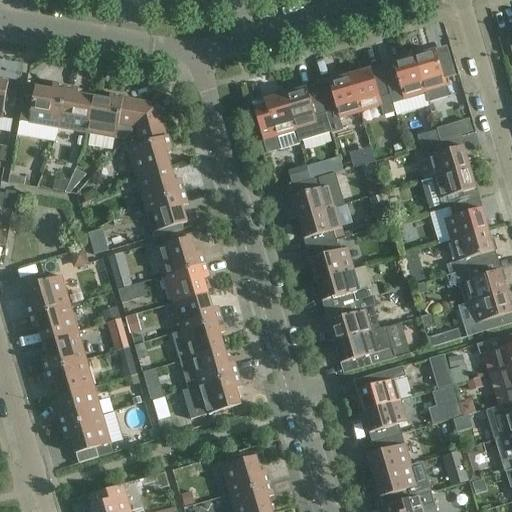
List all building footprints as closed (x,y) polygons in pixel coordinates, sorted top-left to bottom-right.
[(435,51),(414,57),(425,94),(446,88),(444,80),(455,76),(452,67),(441,70),(435,51)] [(404,100),(425,94),(414,57),(393,64),(398,83),(387,86),(390,96),(401,92),(404,100)] [(350,76),(360,113),(382,107),(385,119),(396,115),(390,96),(387,86),(382,67),(350,76)] [(331,132),(332,134),(343,131),(340,119),(360,113),(350,76),(328,83),(329,84),(318,87),(331,132)] [(0,118),(2,119),(8,83),(0,81),(0,118)] [(20,122),(59,129),(66,87),(53,85),(52,91),(26,86),(20,122)] [(79,90),(66,87),(59,129),(87,134),(93,98),(78,95),(79,90)] [(306,89),(285,95),(296,132),(299,141),(331,132),(318,87),(307,90),(306,89)] [(109,101),(93,98),(87,134),(116,139),(118,125),(136,128),(152,110),(144,103),(123,99),(124,97),(110,95),(109,101)] [(253,106),(261,134),(267,154),(300,145),(299,141),(296,132),(285,95),(264,102),(264,103),(253,106)] [(152,110),(136,128),(141,145),(127,149),(136,177),(171,167),(166,152),(172,150),(168,137),(166,138),(160,117),(152,110)] [(423,161),(427,160),(433,179),(469,168),(463,147),(460,148),(457,138),(420,149),(423,161)] [(364,161),(346,169),(351,182),(370,174),(364,161)] [(175,182),(171,167),(136,177),(144,205),(185,193),(181,181),(175,182)] [(447,198),(450,208),(475,201),(472,191),(475,190),(469,168),(433,179),(439,200),(447,198)] [(365,177),(368,190),(380,186),(377,174),(365,177)] [(13,176),(11,184),(25,187),(27,178),(13,176)] [(52,191),(63,193),(68,181),(55,178),(52,191)] [(292,197),(298,219),(335,208),(329,187),(321,189),(318,179),(293,187),(295,196),(292,197)] [(94,189),(82,196),(86,204),(98,197),(94,189)] [(4,207),(2,217),(11,218),(16,193),(6,192),(6,195),(4,207)] [(185,193),(144,205),(152,233),(187,223),(182,207),(188,206),(185,193)] [(389,223),(381,196),(370,200),(378,227),(389,223)] [(344,226),(372,221),(368,197),(340,201),(344,226)] [(445,220),(451,242),(488,231),(481,210),(478,210),(475,201),(450,208),(453,218),(445,220)] [(298,219),(301,229),(305,240),(308,239),(311,249),(336,241),(333,231),(341,229),(335,208),(298,219)] [(465,260),(468,270),(493,263),(490,253),(494,252),(488,231),(451,242),(457,263),(465,260)] [(157,249),(165,277),(206,265),(202,253),(196,255),(192,239),(157,249)] [(310,260),(317,281),(353,270),(347,249),(339,251),(336,241),(311,249),(314,258),(310,260)] [(88,264),(86,257),(84,250),(68,255),(73,269),(88,265),(88,264)] [(108,258),(113,274),(126,270),(122,254),(108,258)] [(471,280),(463,282),(460,283),(466,305),(469,304),(506,293),(500,271),(496,272),(493,263),(468,270),(471,280)] [(419,264),(407,267),(410,280),(422,277),(419,264)] [(209,278),(206,265),(165,277),(173,305),(208,295),(204,279),(209,278)] [(367,298),(371,297),(368,287),(359,289),(353,270),(317,281),(323,302),(326,301),(329,311),(355,304),(368,300),(367,298)] [(29,317),(70,305),(62,277),(27,287),(31,303),(26,305),(29,317)] [(118,290),(123,307),(139,302),(135,286),(118,290)] [(511,313),(506,293),(469,304),(476,325),(464,328),(467,338),(511,325),(509,315),(511,313)] [(82,295),(71,298),(72,305),(84,301),(82,295)] [(208,295),(173,305),(181,332),(222,320),(218,308),(213,310),(208,295)] [(373,307),(375,307),(378,306),(375,296),(371,297),(367,298),(368,300),(355,304),(329,311),(332,321),(329,322),(335,343),(380,330),(373,307)] [(417,318),(412,298),(399,301),(405,322),(417,318)] [(419,310),(429,316),(436,306),(426,300),(419,310)] [(39,328),(43,343),(78,333),(70,305),(29,317),(33,330),(39,328)] [(109,325),(121,321),(117,308),(102,313),(106,326),(109,325)] [(126,318),(131,334),(141,332),(136,315),(126,318)] [(222,320),(181,332),(172,335),(180,363),(189,360),(224,350),(220,335),(226,333),(222,320)] [(120,351),(129,349),(121,321),(109,325),(117,352),(120,351)] [(335,343),(338,353),(341,364),(345,363),(348,373),(396,359),(393,349),(392,349),(386,329),(380,330),(335,343)] [(78,333),(43,343),(48,359),(42,360),(46,373),(86,361),(78,333)] [(439,346),(453,342),(450,333),(438,336),(439,339),(438,343),(439,346)] [(511,335),(476,346),(479,356),(483,355),(489,376),(498,374),(498,373),(511,368),(511,335)] [(188,391),(198,388),(238,376),(235,363),(229,365),(224,350),(189,360),(180,363),(188,391)] [(453,386),(449,372),(444,355),(429,360),(438,391),(453,386)] [(448,359),(449,369),(464,366),(462,356),(448,359)] [(55,383),(59,398),(94,388),(86,361),(46,373),(49,385),(55,383)] [(121,369),(124,380),(137,376),(133,365),(124,368),(121,369)] [(357,391),(364,412),(400,402),(394,380),(405,377),(403,367),(358,380),(361,390),(357,391)] [(511,392),(511,368),(498,373),(498,374),(504,394),(511,392)] [(146,382),(157,379),(155,371),(144,375),(146,382)] [(137,376),(124,380),(126,388),(139,384),(137,376)] [(242,388),(238,376),(198,388),(206,416),(241,406),(236,390),(242,388)] [(480,379),(468,382),(467,382),(470,392),(482,388),(480,379)] [(161,386),(147,388),(150,401),(164,398),(161,386)] [(58,415),(62,428),(102,416),(94,388),(59,398),(64,414),(58,415)] [(132,400),(134,406),(141,403),(139,398),(132,400)] [(373,433),(376,442),(402,435),(399,425),(407,423),(400,402),(364,412),(370,434),(373,433)] [(475,414),(473,406),(468,402),(459,405),(461,416),(462,417),(475,414)] [(511,402),(499,406),(509,437),(511,436),(511,402)] [(114,454),(102,416),(62,428),(66,440),(71,439),(79,464),(114,454)] [(402,435),(376,442),(368,445),(371,455),(368,456),(374,477),(411,466),(402,435)] [(511,436),(509,437),(496,441),(505,473),(511,470),(511,436)] [(463,463),(474,460),(471,449),(460,452),(460,453),(463,463)] [(221,468),(229,496),(270,484),(266,472),(261,473),(256,457),(221,468)] [(384,497),(387,507),(412,500),(409,490),(417,487),(411,466),(374,477),(380,498),(384,497)] [(468,482),(465,470),(447,475),(451,487),(468,482)] [(274,496),(270,484),(229,496),(234,511),(272,511),(268,498),(274,496)] [(130,511),(123,487),(90,496),(93,506),(91,506),(92,511),(130,511)] [(182,495),(185,507),(196,504),(191,493),(182,495)] [(418,498),(412,500),(387,507),(388,511),(424,511),(423,507),(421,508),(418,498)]
